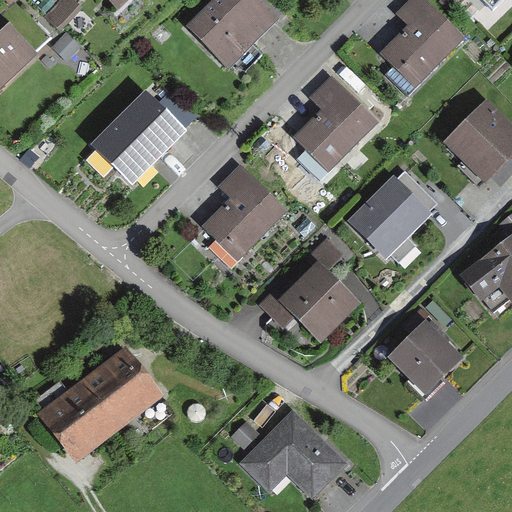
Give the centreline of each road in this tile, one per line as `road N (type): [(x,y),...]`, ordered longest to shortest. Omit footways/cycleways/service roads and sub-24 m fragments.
road 1 (residential): [(371,0),(118,256)]
road 2 (residential): [(318,390),(511,188)]
road 3 (residential): [(318,390),(219,332),(118,256)]
road 4 (residential): [(118,256),(0,154)]
road 5 (unclassified): [(415,473),(511,377)]
road 6 (residential): [(415,473),(378,429),(318,390)]
